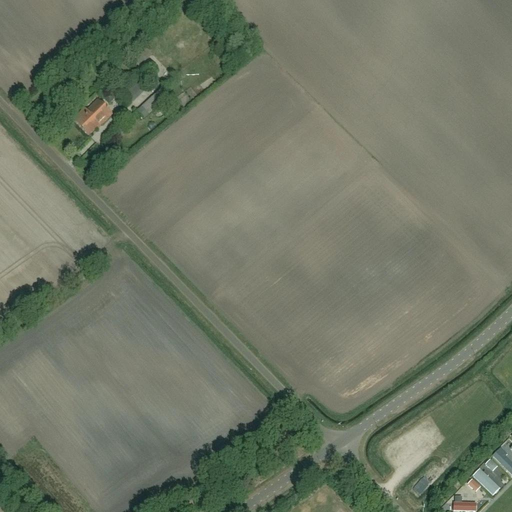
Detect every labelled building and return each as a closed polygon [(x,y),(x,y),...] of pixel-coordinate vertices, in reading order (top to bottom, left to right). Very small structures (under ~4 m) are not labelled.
[(102,125),(112,115),(97,100),(86,110),(85,108),(72,121),(88,137),(101,124),(102,125)] [(120,136),(126,129),(120,123),(114,129),(120,136)] [(493,498),(500,491),(479,470),(472,477),(493,498)] [(471,485),(477,492),(481,487),(475,481),(471,485)] [(317,495),(323,503),(330,499),(324,491),(317,495)] [(455,511),(478,511),(478,504),(456,503),(455,511)]
